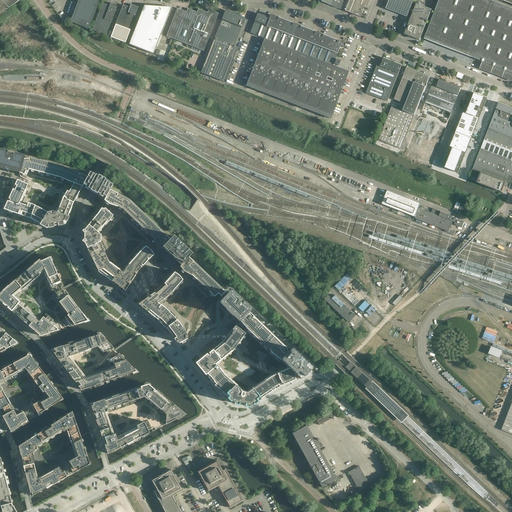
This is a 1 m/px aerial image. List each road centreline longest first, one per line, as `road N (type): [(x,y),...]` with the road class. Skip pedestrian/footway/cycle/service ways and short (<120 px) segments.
road 1 (residential): [(0,307),(76,391),(108,471)]
road 2 (unclassified): [(511,89),(364,32)]
road 3 (unclassified): [(453,508),(341,401)]
road 4 (residential): [(18,256),(44,240),(64,240),(84,277),(119,309)]
road 5 (residential): [(341,401),(310,384),(246,420),(217,416)]
